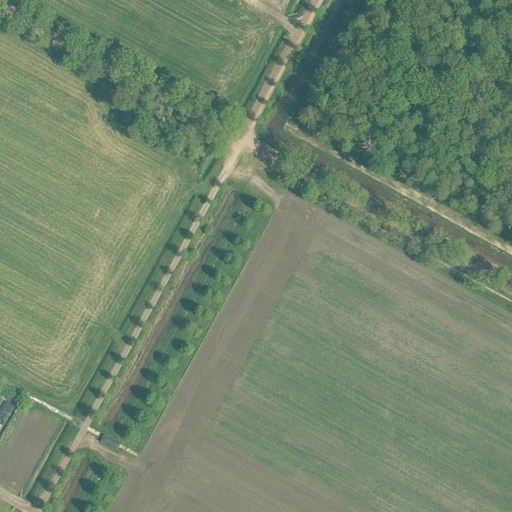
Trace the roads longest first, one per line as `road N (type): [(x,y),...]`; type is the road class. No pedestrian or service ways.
road 1 (unclassified): [(37,511),(241,141)]
road 2 (track): [(357,0),(290,129),(511,250)]
road 3 (track): [(511,291),(241,141)]
road 4 (track): [(241,141),(0,8)]
road 5 (track): [(241,141),(318,0)]
